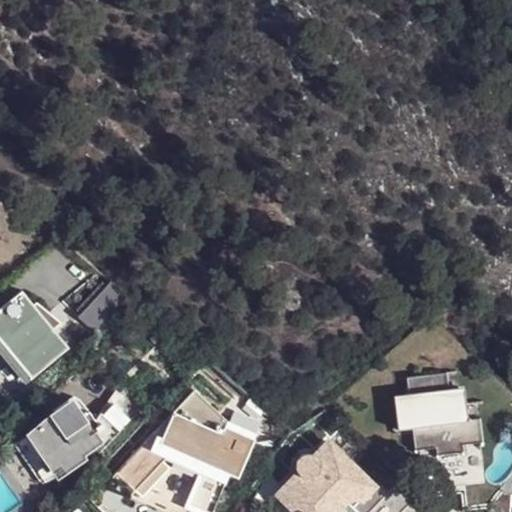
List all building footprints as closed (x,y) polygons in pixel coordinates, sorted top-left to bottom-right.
[(92,306),(114,325),(135,300),(112,282),(92,306)] [(22,293),(0,310),(0,343),(30,380),(28,382),(28,383),(70,349),(22,293)] [(114,325),(92,306),(83,317),(105,336),(114,325)] [(438,449),(439,455),(465,453),(465,446),(484,443),(482,421),(469,421),(467,406),(460,406),(458,390),(451,390),(448,375),(410,379),(413,411),(400,413),(401,430),(415,429),(418,450),(438,449)] [(99,443),(112,456),(153,413),(124,385),(121,389),(118,385),(115,389),(118,392),(96,422),(98,425),(101,423),(103,427),(99,429),(98,427),(94,430),(102,441),(99,443)] [(194,504),(211,511),(216,511),(233,474),(242,478),(260,439),(231,426),(233,421),(199,390),(112,479),(131,497),(133,495),(154,504),(166,478),(198,493),(194,504)] [(69,435),(85,458),(87,457),(86,455),(95,448),(95,446),(99,443),(102,441),(94,430),(98,427),(99,429),(103,427),(101,423),(98,425),(96,422),(89,411),(79,417),(68,401),(53,411),(58,417),(56,418),(68,435),(69,435)] [(68,435),(56,418),(30,435),(43,453),(47,450),(68,435)] [(17,445),(43,483),(76,467),(75,465),(71,460),(60,468),(47,450),(43,453),(30,435),(18,444),(17,445)] [(75,465),(85,458),(69,435),(68,435),(47,450),(60,468),(71,460),(75,465)] [(282,499),(296,511),(341,511),(342,510),(349,502),(357,499),(367,499),(367,503),(376,511),(391,495),(361,468),(359,469),(331,444),(319,457),(315,455),(309,454),(303,457),(299,463),(298,470),(302,476),(282,499)] [(247,493),(266,511),(269,511),(282,499),(259,478),(247,493)]
